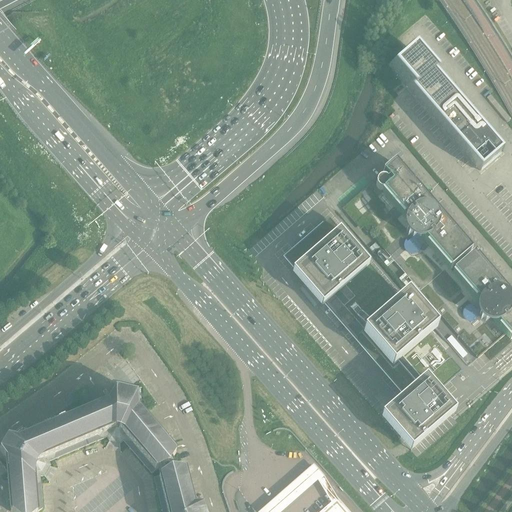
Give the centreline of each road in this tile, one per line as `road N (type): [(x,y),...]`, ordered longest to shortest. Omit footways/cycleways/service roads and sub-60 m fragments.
road 1 (secondary): [(151,249),(382,511)]
road 2 (secondary): [(396,483),(172,230)]
road 3 (motorway): [(172,230),(283,138),(305,110),(331,0)]
road 4 (motorway): [(291,0),(296,44),(275,99),(153,208)]
road 5 (primary): [(153,208),(0,33)]
road 6 (primary): [(0,79),(129,229)]
road 7 (secondary): [(0,373),(151,249)]
road 8 (secondary): [(129,229),(0,340)]
road 9 (tertiary): [(441,511),(511,415)]
